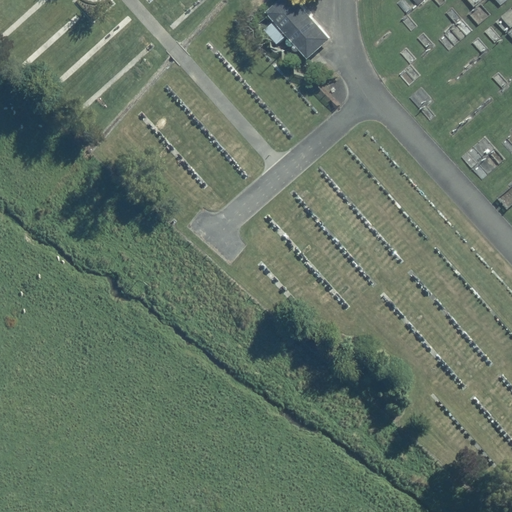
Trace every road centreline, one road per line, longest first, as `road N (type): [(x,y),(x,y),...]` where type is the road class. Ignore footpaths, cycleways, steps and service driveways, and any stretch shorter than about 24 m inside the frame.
road 1 (unclassified): [(374,96),(219,231)]
road 2 (unclassified): [(511,245),(374,96)]
